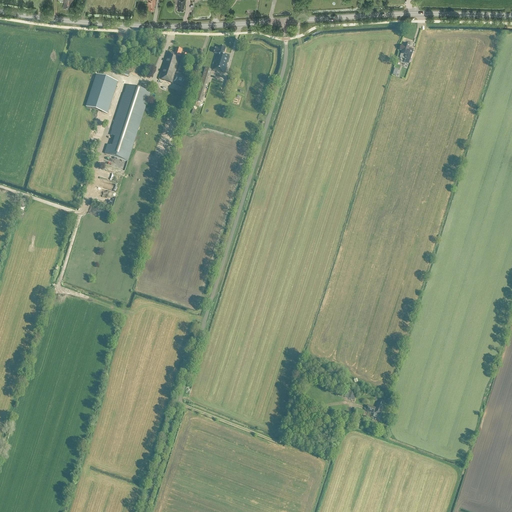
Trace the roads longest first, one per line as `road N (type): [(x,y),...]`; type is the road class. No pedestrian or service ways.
road 1 (unclassified): [(144,511),(285,63),(286,20)]
road 2 (secondary): [(286,20),(143,26),(0,11)]
road 3 (secondary): [(511,16),(286,20)]
road 4 (track): [(179,404),(280,442),(302,416),(338,403),(360,406)]
